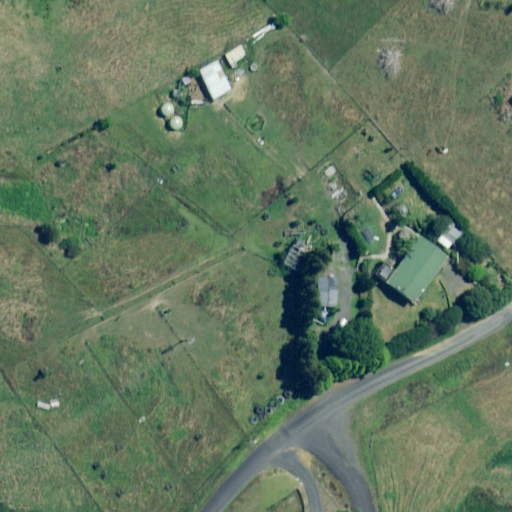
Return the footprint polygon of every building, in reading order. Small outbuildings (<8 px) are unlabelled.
[(243,56),(237,46),(221,55),(227,65),(243,56)] [(225,92),(209,63),(193,71),(209,100),(225,92)] [(187,72),(175,78),(180,88),(191,82),(187,72)] [(454,237),(443,229),(434,241),(444,249),(454,237)] [(445,258),(417,237),(383,283),(411,304),(445,258)] [(334,308),(336,277),(330,277),(331,264),(316,263),(314,307),(334,308)]
